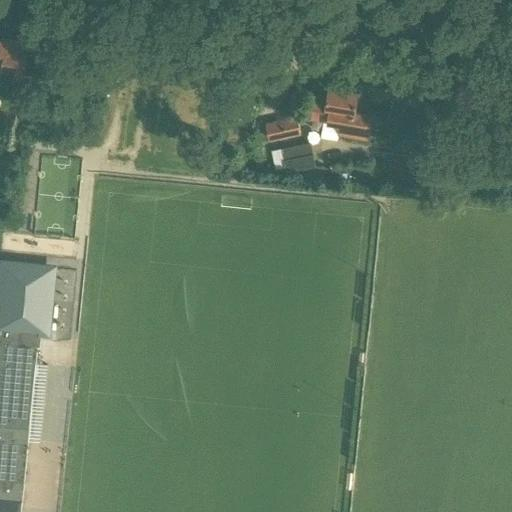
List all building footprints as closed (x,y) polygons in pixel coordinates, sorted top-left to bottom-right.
[(3,36),(0,35),(0,64),(3,65),(0,81),(21,84),(28,40),(15,38),(13,35),(10,32),(5,34),(3,36)] [(354,112),(358,92),(329,87),(327,97),(322,96),(321,102),(313,101),(310,118),(342,123),(340,132),(367,136),(370,115),(354,112)] [(19,147),(25,112),(8,109),(2,144),(19,147)] [(269,140),(301,133),(297,116),(266,122),(269,140)] [(316,167),(311,142),(271,150),(274,167),(286,165),(287,172),(316,167)] [(0,264),(0,350),(37,354),(40,329),(45,330),(51,269),(0,264)] [(37,354),(0,350),(0,511),(21,511),(24,482),(28,442),(37,358),(37,354)] [(34,397),(33,434),(42,434),(42,397),(34,397)]
